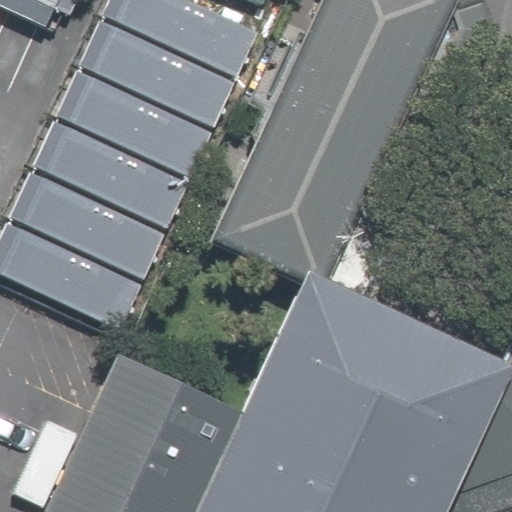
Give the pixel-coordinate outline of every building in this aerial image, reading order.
[(0,0),(0,10),(55,36),(72,0),(0,0)] [(114,0),(0,245),(0,277),(131,339),(274,33),(203,0),(114,0)] [(233,0),(253,10),(258,0),(233,0)] [(440,511),(506,364),(300,266),(230,409),(183,511),(440,511)] [(183,511),(230,409),(112,354),(38,511),(183,511)]
